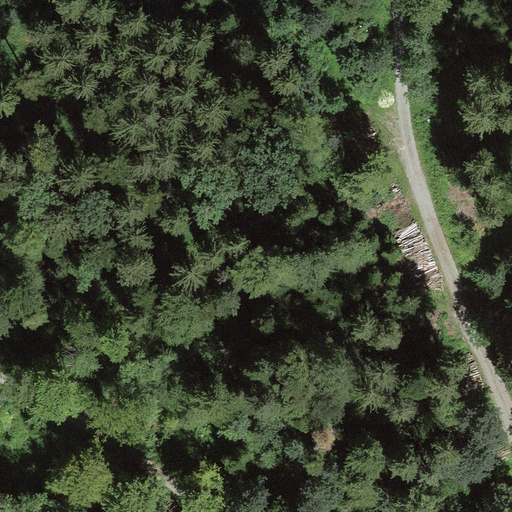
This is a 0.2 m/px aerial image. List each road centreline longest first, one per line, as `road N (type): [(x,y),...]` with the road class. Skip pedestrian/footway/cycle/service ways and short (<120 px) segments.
road 1 (track): [(391,0),(407,149),(511,427)]
road 2 (track): [(11,386),(105,433),(206,511)]
